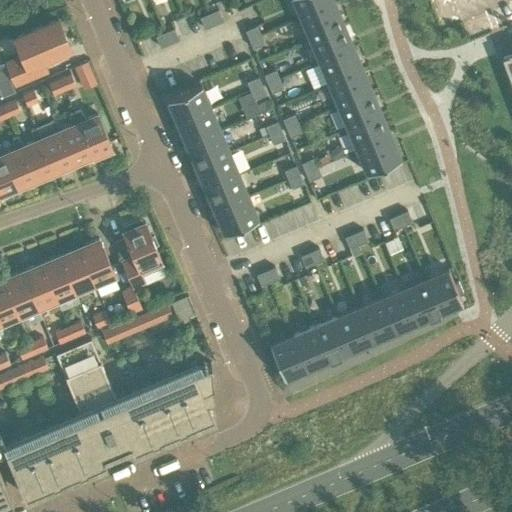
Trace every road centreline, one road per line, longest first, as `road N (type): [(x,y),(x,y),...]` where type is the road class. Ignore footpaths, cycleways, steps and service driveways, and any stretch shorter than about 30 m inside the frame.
road 1 (residential): [(53,511),(260,419),(261,405),(159,166)]
road 2 (primary): [(511,407),(263,511)]
road 3 (residential): [(159,166),(89,0)]
road 4 (residential): [(0,223),(159,166)]
